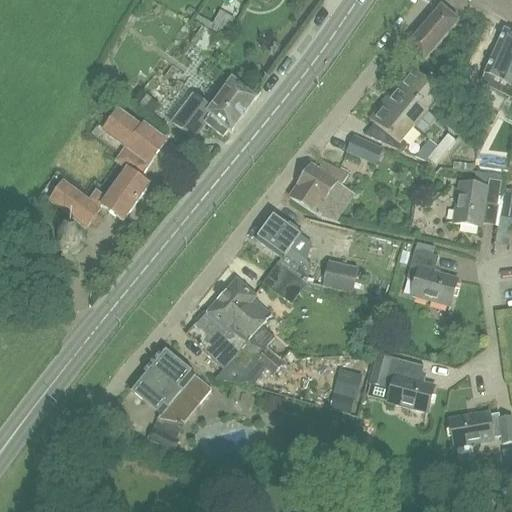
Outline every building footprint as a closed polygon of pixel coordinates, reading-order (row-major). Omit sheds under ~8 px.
[(440,7),(406,47),(405,49),(422,64),(458,22),(440,7)] [(217,24),(228,30),(234,19),(223,13),(217,24)] [(511,36),(503,32),(480,82),(511,97),(511,36)] [(397,88),(427,112),(440,95),(411,71),(397,88)] [(227,130),(231,132),(256,100),(232,81),(210,109),(193,96),(171,124),(192,141),(204,125),(221,138),(227,130)] [(384,105),(413,128),(427,112),(397,88),(384,105)] [(453,102),(470,114),(475,106),(459,94),(453,102)] [(401,143),(413,128),(384,105),(370,122),(375,125),(365,137),(395,150),(402,154),(407,148),(401,143)] [(101,208),(123,224),(149,187),(138,180),(162,146),(118,113),(103,134),(126,151),(116,164),(127,172),(107,200),(96,192),(89,202),(64,184),(50,203),(86,230),(99,212),(99,211),(101,208)] [(407,137),(415,144),(433,125),(425,118),(407,137)] [(447,136),(437,148),(445,154),(454,142),(447,136)] [(352,138),(346,153),(375,167),(382,151),(352,138)] [(445,154),(437,148),(427,160),(435,167),(445,154)] [(323,205),(336,185),(340,187),(347,177),(322,164),(317,171),(310,168),(297,188),(289,200),(315,217),(323,205)] [(501,183),(488,181),(487,190),(460,186),(453,225),(481,230),(485,206),(497,208),(501,183)] [(511,220),(511,196),(505,195),(501,219),(511,220)] [(291,306),(301,293),(321,297),(322,290),(306,286),(307,285),(311,266),(289,250),(300,235),(275,217),(257,242),(281,260),(278,265),(277,263),(261,284),(291,306)] [(84,242),(84,240),(84,237),(83,235),(82,232),(81,230),(79,228),(76,227),(74,226),(72,225),(69,225),(66,225),(64,226),(61,227),(59,228),(57,230),(56,232),(55,235),(54,237),(54,240),(54,242),(55,245),(56,247),(57,250),(59,252),(61,253),(64,254),(66,255),(69,255),(72,255),(74,254),(76,253),(79,252),(81,250),(82,247),(83,245),(84,242)] [(8,229),(9,241),(10,244),(37,241),(35,226),(8,229)] [(416,245),(414,253),(432,258),(434,250),(416,245)] [(35,269),(54,274),(59,257),(40,252),(35,269)] [(434,275),(438,260),(432,258),(414,253),(406,281),(414,283),(410,297),(450,308),(458,282),(434,275)] [(322,290),(352,297),(359,270),(328,263),(322,290)] [(236,281),(206,315),(261,364),(259,365),(273,377),(282,366),(264,350),(274,339),(262,328),(271,318),(252,301),(255,298),(236,281)] [(261,364),(206,315),(186,338),(223,371),(214,381),(241,385),(259,365),(261,364)] [(183,426),(211,392),(161,351),(129,390),(148,406),(154,398),(166,408),(155,421),(156,421),(147,441),(174,454),(180,442),(175,440),(183,426)] [(435,389),(420,385),(424,369),(414,367),(413,370),(391,364),(392,361),(378,357),(371,387),(391,393),(388,405),(428,415),(435,389)] [(333,396),(335,396),(358,403),(365,379),(339,372),(333,396)] [(335,396),(331,411),(354,417),(358,403),(335,396)] [(491,425),(489,415),(449,422),(454,448),(494,441),(494,440),(501,438),(502,446),(511,444),(511,425),(511,419),(500,421),(500,424),(491,425)] [(288,420),(283,438),(304,443),(309,425),(288,420)] [(361,440),(351,438),(345,460),(355,462),(361,440)]
